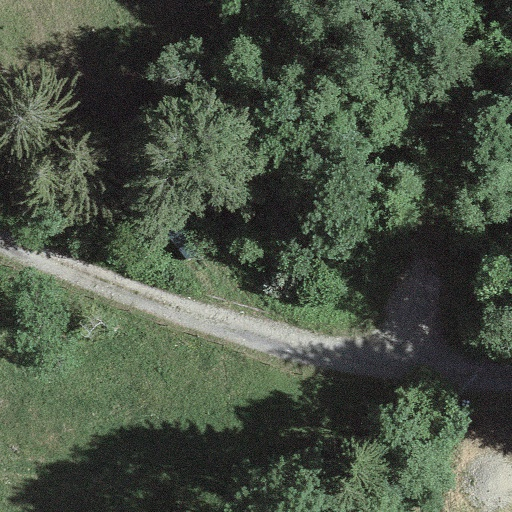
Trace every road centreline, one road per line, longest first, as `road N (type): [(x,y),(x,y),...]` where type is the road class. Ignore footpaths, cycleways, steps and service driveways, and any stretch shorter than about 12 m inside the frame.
road 1 (track): [(511,371),(410,367),(264,337),(0,240)]
road 2 (track): [(511,508),(500,372)]
